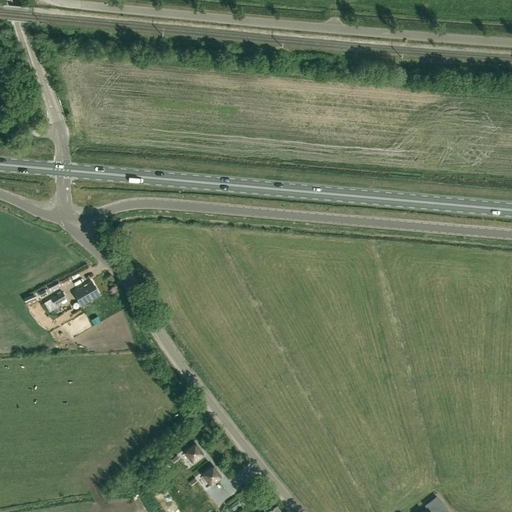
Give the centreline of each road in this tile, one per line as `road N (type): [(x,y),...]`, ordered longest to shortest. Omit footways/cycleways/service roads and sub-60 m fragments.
road 1 (unclassified): [(50,0),(511,44)]
road 2 (primary): [(511,209),(62,169)]
road 3 (unclassified): [(511,236),(159,203),(67,219)]
road 4 (unclassified): [(299,511),(119,273),(67,219)]
road 5 (unclassified): [(62,169),(62,140),(16,0)]
